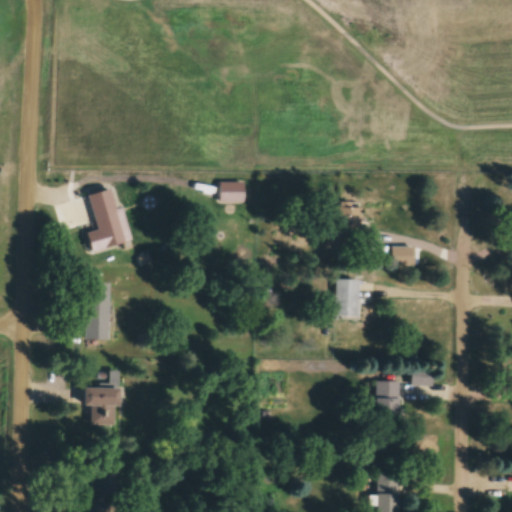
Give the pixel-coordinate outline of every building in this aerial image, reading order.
[(243,183),(218,183),(218,203),(243,203),(243,183)] [(128,243),(115,189),(88,196),(97,231),(86,234),(91,252),(128,243)] [(360,245),(360,202),(338,202),(338,245),(360,245)] [(358,280),(334,280),(334,319),(358,319),(358,280)] [(85,341),(108,341),(108,284),(85,284),(85,341)] [(84,409),(90,409),(90,427),(115,427),(114,409),(119,409),(118,374),(109,374),(109,389),(84,389),(84,409)] [(430,387),(430,374),(413,374),(413,380),(418,380),(418,387),(430,387)] [(375,442),(399,442),(399,382),(375,382),(375,442)] [(397,511),(398,474),(375,474),(375,511),(397,511)]
